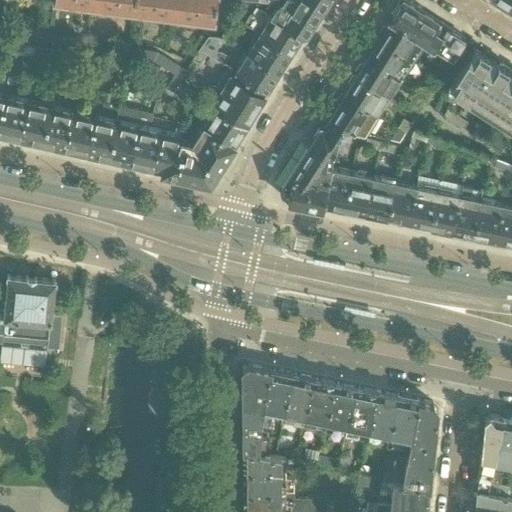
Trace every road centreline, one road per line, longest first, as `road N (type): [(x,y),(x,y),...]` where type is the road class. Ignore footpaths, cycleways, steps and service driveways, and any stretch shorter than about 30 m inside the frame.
road 1 (secondary): [(214,290),(511,352)]
road 2 (secondary): [(511,290),(240,233)]
road 3 (residential): [(356,0),(265,144),(240,233)]
road 4 (residential): [(218,313),(246,333),(463,379)]
road 5 (residential): [(218,313),(216,511)]
road 6 (secondary): [(240,233),(141,210),(103,222)]
road 7 (residential): [(449,511),(463,379)]
road 8 (secondary): [(103,222),(151,262),(214,290)]
